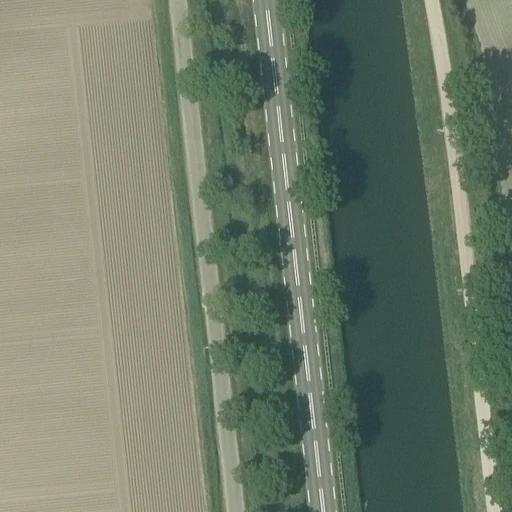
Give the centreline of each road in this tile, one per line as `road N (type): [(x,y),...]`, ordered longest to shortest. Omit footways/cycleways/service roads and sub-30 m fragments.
road 1 (track): [(493,511),(434,0)]
road 2 (primary): [(323,511),(266,0)]
road 3 (unclassified): [(234,511),(177,0)]
